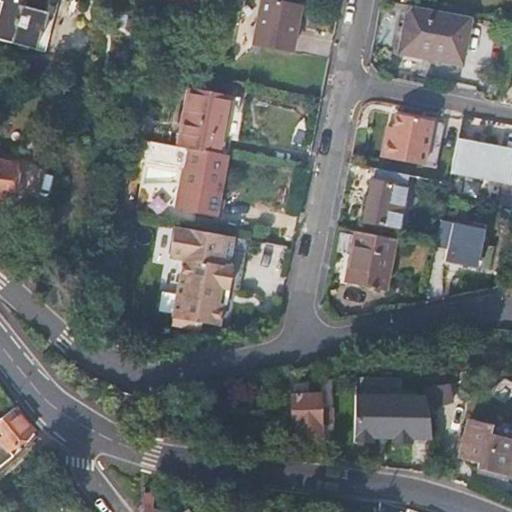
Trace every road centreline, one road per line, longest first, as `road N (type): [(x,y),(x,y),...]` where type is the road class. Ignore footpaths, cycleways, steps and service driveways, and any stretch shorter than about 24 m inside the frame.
road 1 (residential): [(474,511),(434,494),(179,457),(60,430)]
road 2 (residential): [(0,280),(82,349),(134,374),(183,375),(296,349)]
road 3 (residential): [(346,88),(296,349)]
road 4 (residential): [(296,349),(511,314)]
road 5 (residential): [(346,88),(511,129)]
